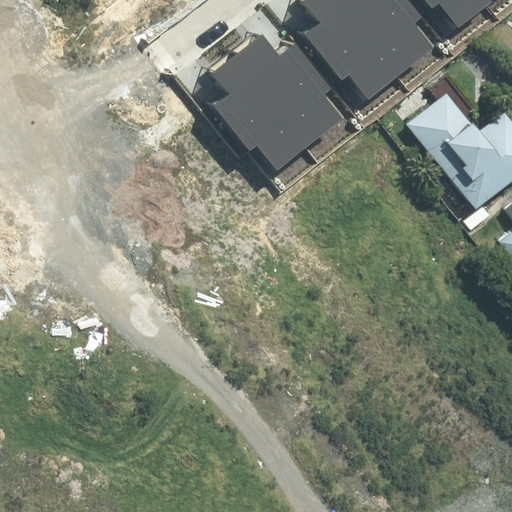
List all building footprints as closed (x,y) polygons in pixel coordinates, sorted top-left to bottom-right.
[(393,76),(334,0),(297,0),(312,20),(299,31),(337,77),(344,72),(365,98),(393,76)] [(334,0),(393,76),(431,46),(412,22),(419,16),(406,0),(334,0)] [(486,9),(479,0),(421,0),(430,10),(437,5),(458,31),(486,9)] [(479,0),(486,9),(497,0),(479,0)] [(233,54),(306,148),(344,118),(325,94),(332,88),(294,41),(280,52),(263,30),(233,54)] [(306,148),(233,54),(210,72),(226,92),(212,103),(250,149),(257,144),(278,170),(306,148)] [(120,86),(107,70),(78,93),(91,109),(120,86)] [(445,91),(405,123),(473,205),(511,174),(511,121),(501,108),(479,127),(471,117),(468,119),(445,91)] [(511,227),(497,239),(511,257),(511,227)]
